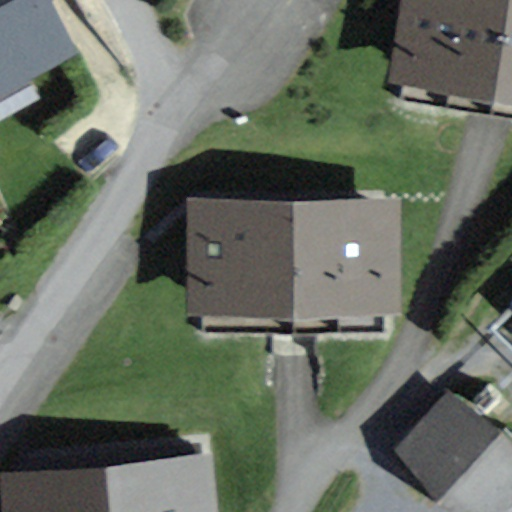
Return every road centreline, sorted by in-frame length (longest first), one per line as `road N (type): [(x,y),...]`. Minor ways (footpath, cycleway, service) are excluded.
road 1 (residential): [(483,147),(408,358),(299,511)]
road 2 (residential): [(156,116),(142,174),(0,374)]
road 3 (residential): [(249,0),(178,108),(156,116)]
road 4 (residential): [(125,0),(152,62),(156,116)]
